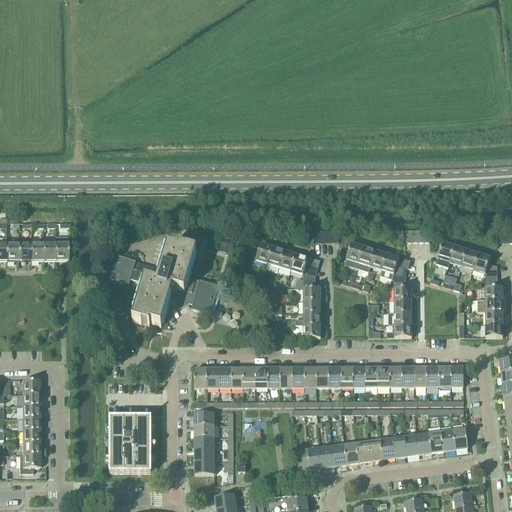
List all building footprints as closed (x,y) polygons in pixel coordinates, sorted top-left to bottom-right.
[(55,240),(55,246),(55,261),(67,261),(67,263),(68,263),(68,240),(55,240)] [(351,245),(344,267),(356,271),(363,249),(351,245)] [(449,265),(454,249),(442,245),(438,258),(437,261),(436,266),(448,270),(449,265)] [(19,261),(19,246),(7,246),(6,246),(6,261),(19,261)] [(31,261),(31,246),(19,246),(19,261),(31,261)] [(31,246),(31,261),(43,261),(43,246),(31,246)] [(43,246),(43,261),(55,261),(55,246),(43,246)] [(268,266),(273,250),(260,246),(255,262),(268,266)] [(132,323),(143,326),(150,328),(150,326),(161,329),(170,299),(174,300),(172,305),(177,306),(178,301),(193,306),(191,311),(210,317),(219,288),(200,283),(199,284),(189,280),(197,254),(179,248),(178,252),(167,249),(158,279),(157,278),(159,270),(116,258),(110,281),(129,286),(130,282),(143,286),(132,323)] [(363,249),(356,271),(368,275),(370,269),(375,253),(363,249)] [(461,269),(466,252),(454,249),(449,265),(461,269)] [(279,270),(284,253),(273,250),(268,266),(279,270)] [(466,252),(461,269),(473,272),(478,256),(466,252)] [(284,253),(279,270),(291,273),(296,257),(284,253)] [(375,253),(370,269),(382,273),(387,256),(375,253)] [(380,279),(392,283),(394,276),(397,267),(399,260),(387,256),(382,273),(380,279)] [(478,256),(473,272),(485,276),(488,267),(490,260),(478,256)] [(296,257),(291,273),(303,277),(306,268),(308,261),(296,257)] [(394,279),(406,279),(406,270),(397,267),(394,276),(394,279)] [(485,279),(497,279),(497,268),(488,267),(485,276),(485,279)] [(303,279),(315,279),(315,270),(306,268),(303,277),(303,279)] [(394,303),(411,303),(411,290),(406,290),(394,291),(394,303)] [(485,303),(502,303),(502,290),(497,290),(485,290),(485,303)] [(303,304),(320,304),(320,291),(315,291),(303,291),(303,304)] [(411,303),(394,303),(394,315),(394,316),(411,315),(411,303)] [(485,303),(477,303),(477,315),(485,315),(502,315),(502,303),(485,303)] [(320,304),(303,304),(303,316),(320,316),(320,304)] [(388,327),(394,327),(394,328),(411,328),(411,315),(394,316),(394,315),(388,315),(388,327)] [(485,328),(503,328),(502,315),(485,315),(485,328)] [(303,322),(295,322),(295,328),(303,328),(320,328),(320,316),(303,316),(303,322)] [(320,328),(303,328),(303,341),(320,341),(320,328)] [(411,328),(394,328),(394,335),(386,335),(386,341),(411,340),(411,328)] [(503,328),(485,328),(485,340),(503,340),(503,328)] [(501,375),(511,373),(511,360),(499,362),(501,375)] [(390,390),(390,370),(377,371),(377,390),(390,390)] [(402,390),(402,370),(390,370),(390,390),(402,390)] [(414,390),(414,370),(402,370),(402,390),(414,390)] [(426,390),(426,370),(414,370),(414,390),(426,390)] [(439,390),(438,370),(426,370),(426,390),(439,390)] [(451,390),(451,370),(438,370),(439,390),(451,390)] [(463,370),(458,370),(451,370),(451,390),(463,390),(463,370)] [(206,391),(206,371),(194,372),(194,391),(206,391)] [(219,391),(219,371),(206,371),(206,391),(219,391)] [(231,391),(231,371),(219,371),(219,391),(231,391)] [(243,391),(243,371),(231,371),(231,391),(243,391)] [(255,391),(255,371),(243,371),(243,391),(243,394),(248,394),(248,391),(255,391)] [(268,391),(267,371),(255,371),(255,391),(268,391)] [(280,390),(280,371),(267,371),(268,391),(280,390)] [(292,390),(292,371),(280,371),(280,390),(292,390)] [(304,390),(304,371),(292,371),(292,390),(304,390)] [(316,390),(316,371),(304,371),(304,390),(316,390)] [(329,390),(328,371),(316,371),(316,390),(329,390)] [(341,390),(341,371),(328,371),(329,390),(341,390)] [(353,390),(353,371),(341,371),(341,390),(353,390)] [(365,390),(365,371),(353,371),(353,390),(365,390)] [(377,390),(377,371),(365,371),(365,390),(377,390)] [(502,387),(511,385),(511,373),(501,375),(502,387)] [(22,397),(37,397),(37,390),(39,390),(39,384),(22,384),(22,397)] [(504,399),(511,397),(511,385),(502,387),(504,399)] [(37,397),(22,397),(22,410),(37,410),(37,397)] [(37,410),(22,410),(22,422),(37,422),(37,410)] [(194,428),(214,428),(214,416),(194,416),(194,428)] [(150,421),(110,421),(110,476),(150,476),(150,421)] [(22,434),(37,434),(37,422),(22,422),(22,434)] [(194,440),(214,440),(214,428),(194,428),(194,440)] [(439,429),(428,431),(429,436),(431,456),(443,454),(441,435),(440,435),(439,429)] [(453,433),(456,452),(468,451),(465,431),(453,433)] [(456,452),(453,433),(441,435),(443,454),(456,452)] [(22,446),(37,446),(37,434),(22,434),(22,446)] [(431,456),(429,436),(417,438),(419,457),(431,456)] [(419,457),(417,438),(404,439),(407,459),(419,457)] [(407,459),(404,439),(392,441),(395,461),(407,459)] [(194,453),(214,453),(214,440),(194,440),(194,453)] [(395,461),(392,441),(380,443),(383,462),(395,461)] [(383,462),(380,443),(368,444),(371,464),(383,462)] [(371,464),(368,444),(356,446),(359,465),(371,464)] [(19,458),(37,458),(37,446),(22,446),(22,458),(19,458)] [(359,465),(356,446),(344,448),(347,467),(359,465)] [(347,467),(344,448),(332,449),(334,469),(347,467)] [(334,469),(332,449),(320,451),(322,470),(334,469)] [(322,470),(320,451),(308,453),(310,472),(322,470)] [(195,465),(214,465),(214,453),(194,453),(195,465)] [(310,472),(308,453),(295,454),(298,474),(310,472)] [(33,471),(39,471),(39,470),(37,470),(37,458),(19,458),(20,476),(33,476),(33,471)] [(214,465),(195,465),(195,477),(214,477),(214,465)] [(455,510),(472,508),(470,494),(453,496),(455,510)] [(216,511),(236,509),(234,497),(215,500),(216,511)] [(287,511),(307,511),(306,500),(287,502),(287,511)] [(406,511),(423,511),(422,501),(405,503),(406,511)]
